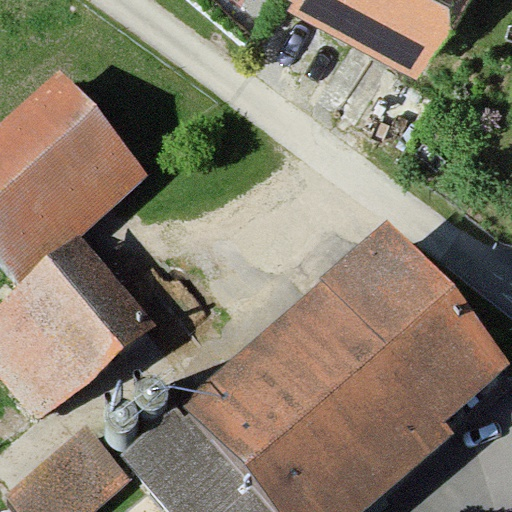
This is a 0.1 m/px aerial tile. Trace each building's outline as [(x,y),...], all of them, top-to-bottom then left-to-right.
[(462,0),(307,0),(424,67),(462,0)] [(143,183),(62,93),(0,149),(0,262),(25,290),(143,183)] [(356,511),(511,379),(392,241),(126,469),(162,511),(356,511)] [(156,338),(82,251),(0,320),(0,370),(49,428),(156,338)] [(97,511),(127,487),(87,440),(8,507),(13,511),(97,511)]
